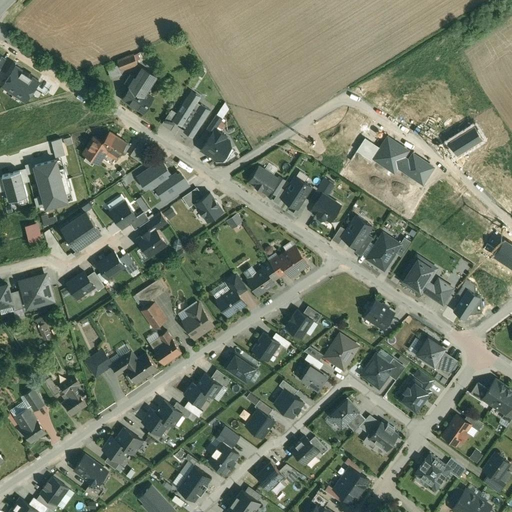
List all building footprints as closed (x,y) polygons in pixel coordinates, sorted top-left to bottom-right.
[(135,55),(119,61),(122,71),(138,64),(135,55)] [(1,85),(25,101),(40,79),(15,63),(1,85)] [(136,77),(132,75),(127,83),(131,85),(123,98),(144,111),(153,96),(146,91),(151,83),(148,81),(153,73),(143,67),(136,77)] [(188,95),(173,119),(182,125),(184,122),(187,124),(183,130),(193,136),(211,109),(201,103),(199,107),(195,105),(198,101),(188,95)] [(449,136),(460,153),(485,138),(475,120),(449,136)] [(226,134),(216,127),(201,148),(216,158),(223,157),(231,146),(229,139),(225,137),(226,134)] [(104,140),(95,135),(83,152),(99,162),(108,149),(117,155),(122,148),(125,150),(130,143),(110,130),(104,140)] [(410,146),(386,132),(379,144),(372,155),(394,169),(397,164),(401,166),(408,155),(406,153),(410,146)] [(372,155),(379,144),(365,135),(357,148),(371,157),(372,155)] [(128,154),(140,162),(149,148),(137,140),(128,154)] [(408,155),(401,166),(425,181),(437,162),(413,147),(408,155)] [(64,165),(59,166),(57,158),(34,164),(45,206),(69,200),(67,192),(71,191),(64,165)] [(161,159),(138,175),(146,187),(150,185),(152,188),(159,183),(168,176),(167,173),(169,171),(161,159)] [(264,168),(259,166),(250,180),(268,192),(278,178),(273,175),(274,174),(264,168)] [(2,175),(9,200),(27,195),(21,170),(2,175)] [(176,171),(168,176),(159,183),(161,185),(158,188),(166,200),(189,184),(181,172),(178,174),(176,171)] [(304,181),(296,175),(282,197),(298,207),(311,185),(306,182),(306,181),(305,180),(304,181)] [(199,192),(207,189),(203,182),(196,186),(199,192)] [(210,191),(195,202),(208,220),(214,216),(223,209),(210,191)] [(195,202),(189,192),(182,196),(189,206),(195,202)] [(325,216),(331,220),(341,204),(323,192),(313,208),(318,212),(317,212),(318,215),(321,218),(325,217),(325,216)] [(141,195),(135,198),(141,210),(147,208),(141,195)] [(126,199),(111,209),(122,226),(130,221),(137,216),(137,215),(126,199)] [(90,207),(60,227),(68,239),(94,222),(98,219),(90,207)] [(150,218),(144,210),(137,215),(137,216),(130,221),(135,228),(146,221),(150,218)] [(150,218),(146,221),(151,228),(155,225),(157,228),(168,220),(161,210),(150,218)] [(224,218),(230,227),(242,220),(236,211),(224,218)] [(372,225),(356,215),(355,216),(342,236),(358,246),(372,225)] [(94,222),(68,239),(76,250),(101,233),(94,222)] [(36,223),(26,225),(30,242),(40,239),(36,223)] [(157,228),(155,225),(151,228),(138,237),(149,254),(166,242),(157,228)] [(367,257),(384,268),(401,243),(384,232),(367,257)] [(279,257),(287,270),(290,274),(307,262),(296,245),(279,257)] [(125,266),(114,250),(95,263),(106,280),(125,266)] [(279,257),(278,254),(270,260),(280,275),(287,270),(279,257)] [(421,292),(423,288),(443,302),(453,287),(439,277),(434,285),(428,281),(437,267),(417,254),(401,279),(421,292)] [(280,275),(270,260),(263,265),(264,267),(264,266),(273,279),(280,275)] [(264,267),(248,278),(258,293),(275,282),(273,279),(264,266),(264,267)] [(77,299),(96,286),(84,269),(65,282),(77,299)] [(50,295),(44,272),(20,279),(27,305),(38,303),(37,298),(50,295)] [(236,272),(226,279),(232,288),(235,286),(239,293),(247,287),(236,272)] [(159,277),(136,293),(145,307),(155,300),(153,298),(166,288),(159,277)] [(456,293),(462,296),(468,288),(471,290),(475,284),(466,278),(456,293)] [(0,307),(14,304),(8,281),(0,283),(0,307)] [(232,288),(217,298),(228,314),(245,302),(239,293),(235,286),(232,288)] [(471,290),(468,288),(462,296),(452,310),(466,319),(469,314),(482,313),(482,296),(480,297),(471,290)] [(394,311),(375,299),(365,315),(384,327),(394,311)] [(167,318),(155,300),(145,307),(142,309),(154,326),(160,335),(164,332),(158,324),(167,318)] [(199,302),(190,308),(193,313),(183,320),(195,337),(214,324),(199,302)] [(313,318),(298,308),(294,314),(293,313),(290,319),(286,325),(301,335),(313,318)] [(66,367),(46,322),(49,321),(46,314),(36,319),(59,370),(66,367)] [(79,361),(61,320),(50,325),(68,365),(79,361)] [(52,358),(37,324),(31,326),(47,360),(52,358)] [(167,329),(164,332),(160,335),(154,326),(161,337),(151,344),(155,349),(164,362),(182,350),(167,329)] [(323,355),(344,369),(361,344),(339,330),(323,355)] [(279,341),(264,331),(259,339),(261,340),(259,342),(257,341),(253,348),(268,358),(279,341)] [(416,352),(435,364),(447,346),(428,333),(416,352)] [(317,359),(321,352),(306,344),(303,350),(307,352),(303,358),(319,366),(321,361),(317,359)] [(111,359),(103,348),(97,353),(104,364),(111,359)] [(132,349),(112,363),(118,373),(127,367),(130,371),(126,374),(132,384),(137,381),(157,367),(147,352),(138,358),(132,349)] [(257,366),(236,351),(226,366),(248,381),(257,366)] [(360,374),(379,388),(396,365),(376,351),(360,374)] [(91,372),(85,376),(88,381),(102,372),(95,361),(87,366),(91,372)] [(301,378),(318,389),(329,374),(311,362),(301,378)] [(193,380),(184,392),(201,405),(210,393),(214,396),(223,384),(205,371),(197,383),(193,380)] [(75,374),(60,383),(69,397),(64,400),(72,413),(87,403),(80,393),(83,391),(78,384),(80,382),(75,374)] [(60,391),(50,375),(44,380),(54,394),(60,391)] [(488,388),(481,398),(482,399),(493,406),(508,383),(495,375),(492,380),(488,388)] [(400,399),(416,410),(431,390),(415,378),(410,385),(407,383),(402,390),(405,392),(400,399)] [(480,383),(478,381),(470,392),(482,399),(481,398),(488,388),(484,385),(480,383)] [(511,386),(508,383),(493,406),(504,412),(505,413),(511,402),(511,386)] [(44,403),(33,388),(25,394),(35,409),(44,403)] [(304,401),(286,388),(275,403),(293,416),(304,401)] [(361,409),(348,395),(329,413),(341,427),(361,409)] [(152,407),(143,420),(161,432),(169,421),(173,424),(182,411),(164,398),(156,410),(152,407)] [(511,402),(505,413),(504,412),(502,416),(509,421),(511,417),(511,402)] [(29,406),(15,415),(23,428),(31,441),(46,431),(29,406)] [(259,407),(246,424),(262,436),(275,419),(259,407)] [(451,419),(441,433),(457,445),(462,439),(463,440),(469,431),(468,430),(471,424),(473,423),(465,417),(457,411),(451,419)] [(484,422),(469,411),(467,414),(465,417),(473,423),(471,424),(478,429),(483,422),(484,422)] [(380,421),(370,413),(359,425),(369,432),(371,433),(380,421)] [(387,423),(382,419),(380,421),(371,433),(369,432),(368,433),(371,434),(368,438),(387,451),(394,442),(393,441),(399,432),(394,428),(395,426),(394,426),(393,427),(388,424),(389,422),(388,422),(387,423)] [(112,435),(103,447),(121,460),(129,448),(134,451),(142,439),(125,426),(116,438),(112,435)] [(305,464),(321,449),(305,433),(289,448),(305,464)] [(239,453),(223,441),(219,447),(217,446),(212,453),(214,454),(209,460),(225,471),(230,465),(231,466),(235,460),(234,459),(239,453)] [(468,457),(476,461),(481,452),(472,448),(468,457)] [(495,449),(482,467),(488,472),(497,478),(498,476),(500,478),(505,482),(511,471),(507,468),(511,461),(495,449)] [(446,462),(431,450),(422,460),(415,470),(414,471),(436,488),(450,469),(452,466),(446,462)] [(108,469),(85,453),(75,468),(97,484),(108,469)] [(466,467),(451,456),(449,459),(446,462),(452,466),(450,469),(458,476),(459,476),(466,467)] [(353,460),(348,457),(345,461),(350,465),(353,460)] [(270,489),(285,475),(271,460),(256,474),(270,489)] [(212,476),(194,463),(177,487),(195,500),(212,476)] [(370,479),(350,465),(342,476),(362,490),(370,479)] [(497,478),(488,472),(483,479),(494,487),(500,478),(498,476),(497,478)] [(68,486),(53,475),(49,481),(48,480),(44,485),(45,486),(41,492),(56,503),(68,486)] [(362,490),(342,476),(334,488),(353,502),(362,490)] [(500,478),(494,487),(499,491),(500,490),(506,482),(505,482),(500,478)] [(174,511),(176,510),(152,484),(146,489),(151,495),(143,503),(151,511),(174,511)] [(329,484),(325,489),(331,493),(334,488),(330,485),(329,484)] [(468,511),(479,494),(466,485),(463,489),(459,495),(453,504),(450,509),(454,511),(468,511)] [(463,489),(457,485),(453,491),(459,495),(463,489)] [(234,498),(252,511),(253,511),(262,502),(242,487),(234,498)] [(453,491),(447,501),(450,502),(453,504),(459,495),(453,491)] [(479,494),(468,511),(487,511),(490,507),(493,503),(479,494)] [(36,511),(38,510),(21,497),(9,511),(36,511)] [(226,509),(229,511),(252,511),(234,498),(226,509)] [(332,511),(318,502),(310,511),(332,511)]
